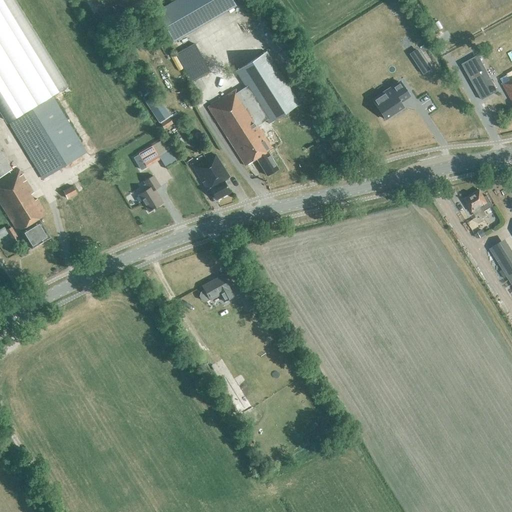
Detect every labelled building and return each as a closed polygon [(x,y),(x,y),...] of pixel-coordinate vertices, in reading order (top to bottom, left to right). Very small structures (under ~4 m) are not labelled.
[(85,152),(51,96),(65,88),(10,0),(0,0),(0,108),(3,114),(43,179),(85,152)] [(173,40),(235,5),(231,0),(177,0),(157,12),(173,40)] [(210,72),(194,43),(176,53),(192,82),(210,72)] [(237,92),(235,89),(207,107),(244,165),(256,158),(267,175),(278,168),(267,151),(272,148),(272,147),(280,142),(273,132),(272,133),(271,131),(267,133),(268,135),(265,137),(258,125),(266,120),(269,123),(299,104),(266,51),(235,71),(245,87),(237,92)] [(174,55),(171,58),(178,71),(182,69),(174,55)] [(478,56),(462,65),(481,100),(492,94),(498,91),(486,70),(478,56)] [(430,70),(423,60),(417,64),(424,75),(430,70)] [(511,71),(507,74),(510,80),(502,84),(511,101),(511,71)] [(400,82),(372,101),(377,108),(385,119),(403,107),(399,101),(409,95),(400,82)] [(150,98),(145,101),(159,122),(169,116),(159,102),(155,105),(150,98)] [(306,117),(311,125),(318,120),(313,112),(306,117)] [(168,117),(160,123),(164,129),(172,124),(168,117)] [(138,154),(143,162),(146,167),(160,159),(156,152),(157,151),(154,146),(153,147),(152,145),(138,154)] [(0,176),(11,169),(0,150),(0,176)] [(216,199),(230,191),(223,181),(229,177),(215,154),(192,167),(207,190),(210,188),(216,199)] [(31,248),(49,237),(39,220),(29,226),(28,224),(46,214),(18,169),(0,179),(0,203),(17,231),(22,228),(24,230),(21,232),(31,248)] [(233,172),(235,178),(241,176),(239,170),(233,172)] [(146,190),(138,195),(148,211),(162,203),(154,189),(159,186),(153,175),(143,181),(145,184),(143,185),(146,190)] [(67,198),(76,193),(72,186),(63,190),(67,198)] [(475,210),(478,215),(480,219),(487,215),(484,211),(492,206),(486,195),(484,197),(480,190),(464,199),(472,212),(475,210)] [(6,230),(13,242),(18,239),(10,227),(6,230)] [(511,269),(511,261),(501,268),(505,274),(511,269)] [(204,290),(201,292),(199,296),(201,300),(206,301),(209,299),(219,294),(223,301),(233,296),(229,289),(222,275),(202,286),(204,290)] [(250,287),(239,293),(249,310),(259,304),(250,287)] [(218,376),(209,381),(215,390),(223,385),(218,376)]
